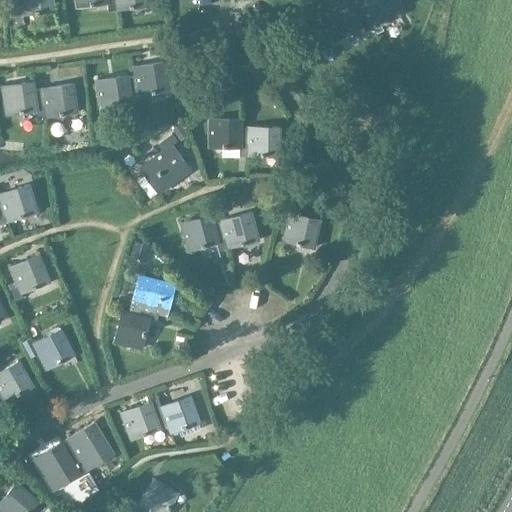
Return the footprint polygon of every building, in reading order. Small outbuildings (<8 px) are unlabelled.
[(19,0),(21,7),(12,8),(14,25),(23,24),(22,16),(53,11),(51,0),(19,0)] [(75,0),(77,8),(107,3),(108,11),(116,10),(114,0),(75,0)] [(114,0),(116,10),(147,6),(146,0),(114,0)] [(361,24),(368,20),(363,12),(356,16),(352,8),(347,0),(320,15),(335,41),(362,26),(361,24)] [(363,12),(368,20),(373,29),(400,14),(392,0),(363,0),(358,3),(359,4),(352,8),(356,16),(363,12)] [(129,86),(130,95),(138,94),(138,95),(169,91),(164,61),(133,65),(135,76),(136,85),(129,86)] [(131,104),(130,95),(129,86),(136,85),(135,76),(127,77),(127,75),(96,79),(101,109),(131,104)] [(33,81),(2,85),(6,115),(37,110),(38,117),(46,116),(45,106),(43,98),(35,99),(34,90),(33,81)] [(43,98),(45,106),(46,117),(77,113),(72,83),(42,87),(42,89),(34,90),(35,99),(43,98)] [(240,145),(248,145),(248,136),(240,136),(240,127),(240,117),(209,117),(209,147),(240,148),(240,145)] [(248,136),(248,145),(248,156),(279,156),(279,126),(248,125),(248,127),(240,127),(240,136),(248,136)] [(190,168),(172,144),(177,141),(172,133),(157,144),(162,151),(148,161),(139,168),(158,192),(190,168)] [(0,203),(1,203),(4,211),(7,222),(37,212),(28,183),(0,192),(0,203)] [(223,229),(225,238),(228,248),(258,240),(250,211),(220,219),(221,221),(213,223),(215,231),(223,229)] [(313,248),(320,219),(289,212),(283,241),(313,248)] [(218,240),(225,238),(223,229),(215,231),(213,223),(210,214),(181,222),(188,251),(218,243),(218,240)] [(21,294),(49,282),(38,254),(9,266),(15,279),(21,294)] [(125,304),(123,312),(139,315),(141,308),(149,310),(160,313),(167,283),(138,275),(130,305),(125,304)] [(15,279),(7,282),(15,300),(22,297),(21,294),(15,279)] [(121,311),(113,341),(142,348),(150,318),(158,320),(160,313),(149,310),(141,308),(139,315),(123,312),(121,311)] [(30,356),(37,352),(46,369),(74,355),(60,328),(32,343),(30,339),(23,342),(30,356)] [(0,392),(6,402),(33,386),(18,360),(0,370),(0,392)] [(163,415),(167,424),(170,434),(199,423),(189,395),(160,405),(160,407),(153,410),(156,418),(163,415)] [(159,426),(167,424),(163,415),(156,418),(153,410),(149,401),(120,411),(131,440),(160,429),(159,426)] [(67,439),(61,443),(65,450),(70,458),(77,454),(81,461),(87,470),(113,454),(97,428),(93,421),(92,422),(93,423),(68,438),(68,437),(67,437),(67,439)] [(74,465),(81,461),(77,454),(70,458),(65,450),(60,442),(34,458),(53,491),(80,474),(74,465)] [(144,511),(146,510),(148,511),(167,511),(178,494),(152,478),(137,505),(138,506),(134,511),(144,511)] [(0,511),(29,511),(38,502),(15,482),(0,500),(0,511)]
